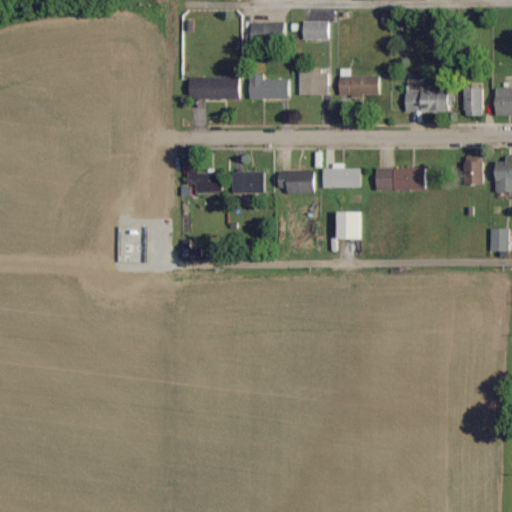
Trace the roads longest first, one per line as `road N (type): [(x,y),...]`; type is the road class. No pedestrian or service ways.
road 1 (residential): [(185,135),(511,132)]
road 2 (residential): [(511,259),(186,265)]
road 3 (residential): [(191,6),(511,2)]
